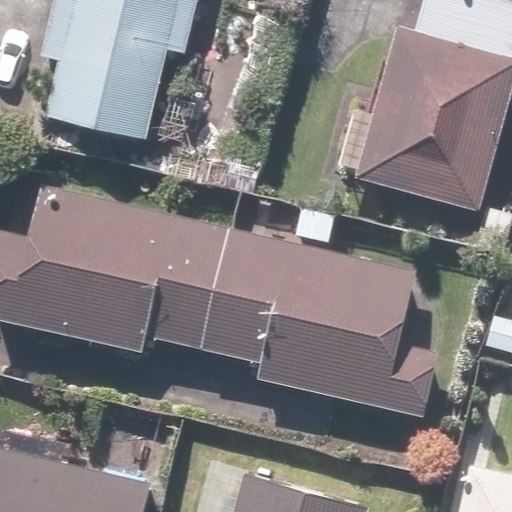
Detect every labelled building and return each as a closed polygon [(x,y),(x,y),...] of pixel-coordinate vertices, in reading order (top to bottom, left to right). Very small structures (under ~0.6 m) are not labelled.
[(196,0),(48,0),(34,67),(51,70),(40,120),(146,142),(166,47),(186,51),(196,0)] [(511,0),(418,0),(409,35),(398,31),(375,117),(350,110),(331,178),(477,217),(511,85),(511,0)] [(0,318),(139,352),(142,340),(248,365),(245,378),(421,420),(436,357),(396,347),(414,271),(35,179),(21,234),(0,229),(0,318)] [(0,511),(133,511),(141,482),(69,466),(74,443),(0,425),(0,511)] [(511,511),(511,476),(465,466),(455,511),(511,511)] [(365,511),(366,508),(243,473),(231,511),(365,511)]
